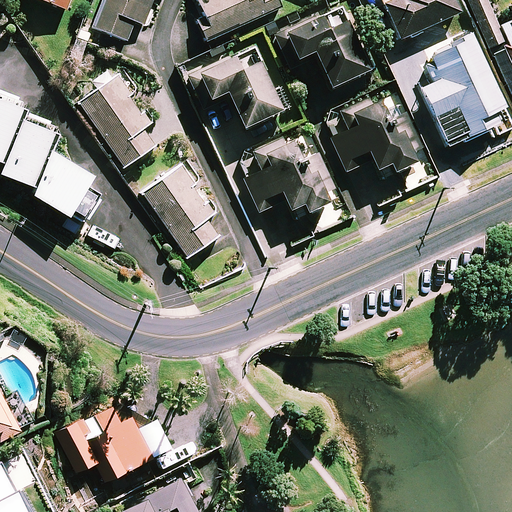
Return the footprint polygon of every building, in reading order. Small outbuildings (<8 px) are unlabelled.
[(69,0),(37,0),(66,11),(69,0)] [(99,0),(90,28),(126,41),(133,22),(140,25),(149,0),(99,0)] [(196,0),(203,13),(194,17),(206,42),(279,9),(275,0),(196,0)] [(511,21),(496,29),(483,0),(473,0),(465,4),(485,50),(501,43),(511,69),(511,6),(511,7),(511,9),(511,21)] [(327,31),(320,17),(274,39),(287,65),(312,53),(330,89),(370,70),(347,22),(327,31)] [(422,68),(409,40),(384,51),(398,79),(422,68)] [(280,112),(252,50),(187,79),(202,111),(228,98),(242,129),(280,112)] [(438,132),(482,113),(480,110),(495,103),(479,66),(420,92),(438,132)] [(137,90),(123,71),(78,104),(124,167),(153,146),(141,130),(149,125),(128,96),(137,90)] [(421,148),(395,94),(343,118),(348,130),(331,139),(346,172),(370,161),(375,171),(388,165),(393,174),(414,163),(410,153),(421,148)] [(29,198),(66,221),(68,217),(85,226),(99,198),(82,189),(88,178),(48,153),(55,135),(20,121),(23,113),(0,104),(0,165),(2,166),(0,169),(0,176),(33,190),(29,198)] [(311,144),(294,153),(289,143),(256,159),(262,171),(243,180),(259,213),(283,201),(288,211),(301,205),(306,214),(326,204),(322,195),(333,189),(311,144)] [(203,205),(178,168),(141,194),(186,259),(217,237),(205,220),(215,213),(207,202),(203,205)] [(0,443),(21,433),(0,391),(0,443)] [(139,426),(125,398),(55,433),(74,471),(94,461),(103,480),(169,447),(155,418),(139,426)] [(0,511),(30,511),(19,490),(37,481),(23,455),(2,466),(0,462),(0,511)] [(149,483),(153,492),(121,509),(122,511),(197,511),(181,478),(176,469),(149,483)]
